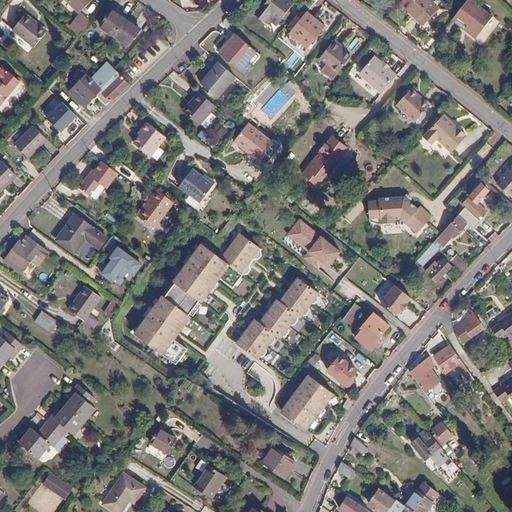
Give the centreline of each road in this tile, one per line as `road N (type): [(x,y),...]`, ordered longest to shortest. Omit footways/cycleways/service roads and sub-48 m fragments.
road 1 (residential): [(511,239),(363,410),(309,511)]
road 2 (residential): [(0,236),(198,30)]
road 3 (residential): [(348,0),(511,131)]
